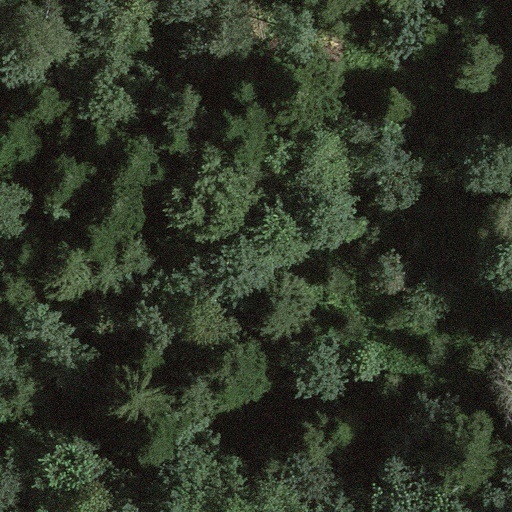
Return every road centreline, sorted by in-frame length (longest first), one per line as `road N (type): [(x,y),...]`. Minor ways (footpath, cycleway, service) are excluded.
road 1 (track): [(0,313),(103,288),(203,243),(436,0)]
road 2 (track): [(0,404),(355,511)]
